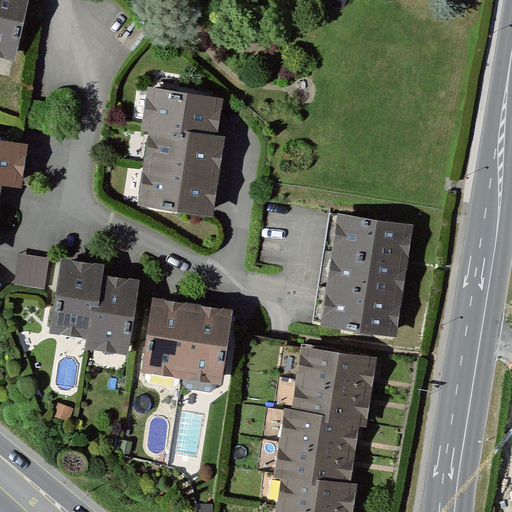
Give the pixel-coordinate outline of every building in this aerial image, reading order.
[(31,0),(0,0),(0,54),(20,58),(31,0)] [(228,99),(155,91),(142,199),(215,207),(228,99)] [(27,142),(0,138),(0,174),(6,175),(22,177),(27,142)] [(411,218),(344,207),(324,318),(392,330),(411,218)] [(92,331),(97,296),(98,285),(61,280),(55,326),(92,331)] [(139,302),(97,296),(92,331),(92,338),(134,343),(139,302)] [(231,330),(155,321),(149,375),(224,384),(231,330)] [(355,511),(379,352),(302,341),(276,511),(355,511)]
